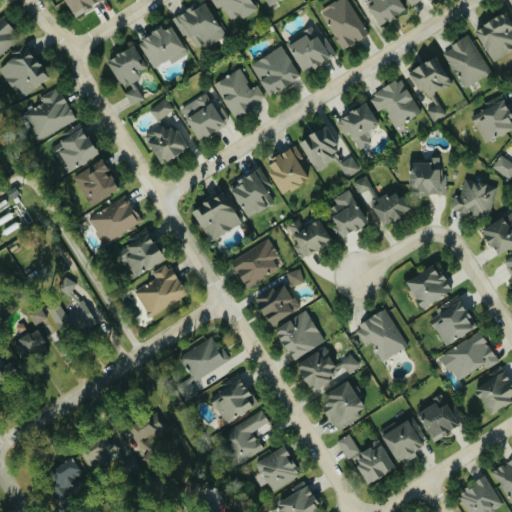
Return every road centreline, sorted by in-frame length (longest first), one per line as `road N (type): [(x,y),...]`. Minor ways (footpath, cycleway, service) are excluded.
road 1 (residential): [(356,511),(81,79),(75,48)]
road 2 (residential): [(158,197),(471,0)]
road 3 (residential): [(0,442),(223,300)]
road 4 (residential): [(375,511),(511,426)]
road 5 (residential): [(439,234),(455,243),(511,333)]
